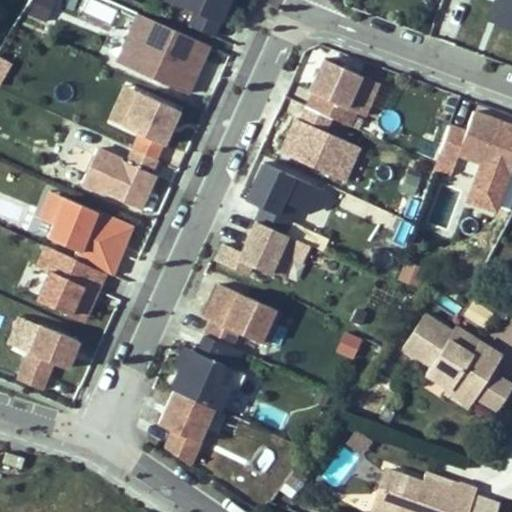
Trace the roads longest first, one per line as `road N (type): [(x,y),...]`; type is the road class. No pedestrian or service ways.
road 1 (residential): [(96,436),(298,10)]
road 2 (residential): [(511,88),(298,10)]
road 3 (residential): [(204,511),(96,436)]
